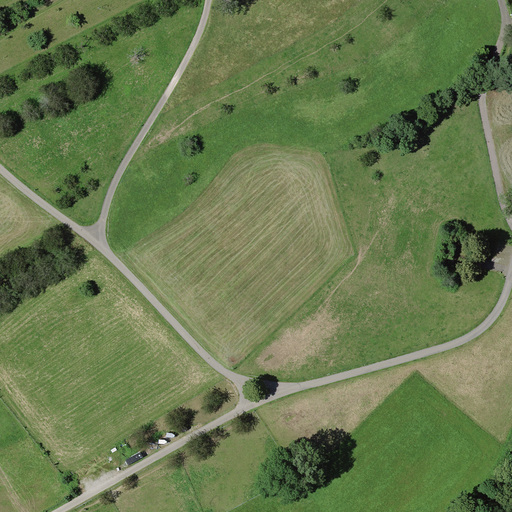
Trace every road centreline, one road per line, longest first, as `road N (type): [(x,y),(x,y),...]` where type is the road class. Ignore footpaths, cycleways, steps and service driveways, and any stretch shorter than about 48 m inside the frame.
road 1 (residential): [(94,240),(119,173),(191,51),(209,0)]
road 2 (residential): [(511,274),(491,318),(464,339),(297,387)]
road 3 (track): [(511,222),(482,102),(502,37),(501,0)]
road 4 (residential): [(246,405),(57,511)]
road 5 (residential): [(238,380),(94,240)]
